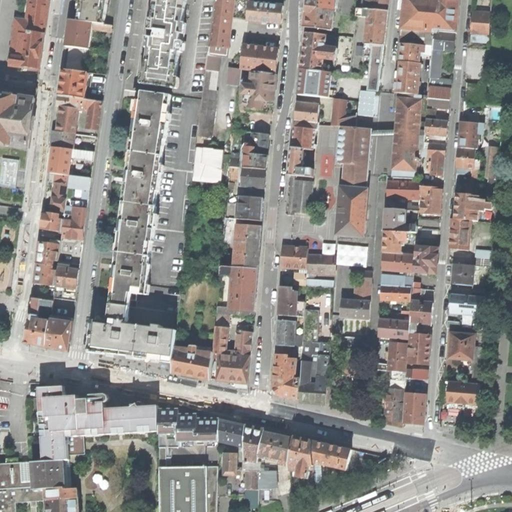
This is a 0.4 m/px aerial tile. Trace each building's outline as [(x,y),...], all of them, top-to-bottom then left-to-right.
[(16,20),(10,66),(22,67),(40,70),(43,51),(46,22),(47,15),(49,1),(43,0),(30,0),(28,19),(26,21),(16,20)] [(78,0),(78,1),(81,2),(78,20),(83,21),(94,23),(99,24),(104,25),(107,3),(107,0),(78,0)] [(154,0),(155,0),(154,6),(186,10),(186,0),(154,0)] [(213,0),(209,45),(227,47),(230,28),(232,7),(237,7),(238,0),(213,0)] [(243,8),(249,9),(250,2),(250,0),(238,0),(237,7),(243,8)] [(305,28),(332,31),(335,0),(308,0),(308,7),(305,28)] [(367,0),(367,10),(389,12),(389,0),(367,0)] [(435,31),(457,33),(458,16),(459,0),(405,0),(404,12),(402,28),(435,31)] [(284,6),(250,2),(249,9),(248,17),(248,19),(266,21),(282,23),(283,14),(284,6)] [(176,77),(180,52),(179,52),(181,41),(182,34),(183,23),(184,23),(186,10),(154,6),(152,20),(153,20),(152,30),(151,38),(149,48),(148,48),(146,64),(145,73),(146,73),(145,84),(175,89),(176,77)] [(364,18),(365,10),(358,9),(357,17),(364,18)] [(367,10),(365,10),(364,18),(369,18),(366,45),(372,45),(384,46),(385,47),(387,30),(389,12),(367,10)] [(473,34),(490,35),(492,14),(473,12),(472,23),(472,33),(473,34)] [(70,22),(66,47),(69,47),(89,50),(93,28),(94,23),(83,21),(78,20),(70,19),(70,22)] [(113,26),(104,25),(99,24),(94,23),(93,28),(112,32),(113,26)] [(427,46),(433,47),(434,37),(435,31),(402,28),(401,44),(403,44),(427,46)] [(433,50),(442,51),(455,52),(455,42),(456,35),(438,33),(438,37),(434,37),(433,47),(433,50)] [(327,36),(307,34),(306,49),(304,63),(303,63),(302,70),(323,72),(324,59),(337,61),(338,48),(334,48),(326,47),(327,36)] [(489,44),(490,35),(473,34),(472,43),(489,44)] [(335,36),(327,36),(326,47),(334,48),(335,36)] [(426,54),(427,46),(403,44),(402,53),(401,64),(419,65),(421,54),(424,54),(426,54)] [(227,54),(227,47),(209,45),(208,52),(221,54),(227,54)] [(242,69),(242,70),(253,71),(277,74),(278,63),(280,49),(260,46),(245,45),(242,69)] [(371,57),(372,45),(366,45),(365,45),(364,47),(364,56),(371,57)] [(372,45),(371,57),(369,84),(368,91),(376,92),(379,92),(380,85),(384,46),(372,45)] [(356,56),(364,56),(364,47),(357,46),(356,56)] [(66,70),(85,73),(89,50),(69,47),(66,70)] [(433,55),(432,60),(431,79),(440,80),(441,68),(442,51),(433,50),(433,55)] [(218,71),(220,56),(208,55),(206,70),(218,71)] [(397,80),(419,82),(421,69),(420,69),(420,66),(419,65),(401,64),(399,63),(397,80)] [(228,84),(240,85),(242,70),(242,69),(230,68),(228,84)] [(62,73),(59,95),(85,99),(89,73),(85,73),(66,70),(63,70),(62,73)] [(216,90),(218,71),(206,70),(198,135),(212,137),(218,90),(216,90)] [(332,83),(333,74),(323,72),(302,70),(300,90),(299,96),(330,99),(332,83)] [(263,103),(268,104),(274,104),(275,89),(277,74),(253,71),(252,86),(245,85),(242,105),(246,105),(245,108),(263,110),(263,103)] [(431,79),(430,86),(452,88),(453,81),(440,80),(431,79)] [(397,80),(396,94),(418,96),(419,82),(397,80)] [(466,102),(485,103),(487,85),(468,84),(466,102)] [(451,101),(452,88),(430,86),(429,97),(429,99),(451,101)] [(374,117),(376,92),(368,91),(360,90),(358,112),(358,115),(374,117)] [(143,91),(141,101),(140,113),(141,114),(140,120),(135,119),(134,125),(133,133),(138,133),(137,139),(136,138),(134,152),(163,156),(165,140),(167,141),(170,113),(169,113),(171,95),(143,91)] [(0,144),(30,149),(36,99),(5,95),(0,94),(0,144)] [(427,124),(420,124),(422,96),(418,96),(396,94),(395,110),(399,110),(397,130),(397,135),(397,137),(394,178),(415,180),(418,149),(425,149),(426,135),(427,124)] [(60,120),(58,132),(75,134),(79,109),(87,110),(88,99),(85,99),(59,95),(58,103),(57,106),(62,106),(60,120)] [(433,108),(450,109),(451,101),(429,99),(428,105),(433,106),(433,108)] [(103,101),(92,100),(90,110),(88,128),(99,130),(101,116),(103,101)] [(341,127),(345,127),(346,113),(347,101),(335,100),(333,126),(341,127)] [(319,123),(320,106),(306,105),(298,104),(297,112),(295,128),(316,130),(316,131),(319,131),(319,125),(319,123)] [(435,121),(435,111),(428,110),(427,124),(426,135),(448,137),(449,130),(449,122),(435,121)] [(358,114),(346,113),(345,127),(356,128),(358,115),(358,114)] [(484,135),(484,124),(462,122),(461,135),(460,147),(478,149),(479,135),(484,135)] [(338,163),(344,164),(370,166),(373,137),(373,131),(373,130),(356,128),(345,127),(341,127),(338,163)] [(314,149),(317,150),(317,145),(315,145),(316,131),(316,130),(295,128),(294,138),(293,149),(304,150),(314,151),(314,149)] [(52,146),(55,147),(73,149),(75,134),(58,132),(54,131),(54,135),(52,146)] [(234,139),(247,140),(248,132),(234,131),(234,139)] [(245,154),(267,156),(270,134),(253,132),(252,141),(252,145),(246,144),(245,154)] [(132,165),(134,152),(136,138),(137,139),(138,133),(133,133),(128,171),(132,172),(133,165),(132,165)] [(492,151),(501,152),(502,135),(495,134),(494,148),(492,148),(492,151)] [(20,161),(19,170),(27,171),(30,149),(0,144),(0,178),(1,179),(4,159),(20,161)] [(428,157),(433,158),(432,176),(443,176),(445,159),(446,159),(447,152),(447,145),(430,144),(428,157)] [(53,155),(72,158),(73,149),(55,147),(53,155)] [(193,178),(221,181),(224,154),(220,153),(221,150),(196,147),(193,178)] [(95,152),(73,149),(72,158),(94,161),(95,152)] [(291,176),(297,177),(315,178),(315,171),(302,170),(304,150),(293,149),(292,161),(291,176)] [(473,176),(472,184),(466,184),(465,195),(479,196),(480,185),(482,185),(483,170),(481,170),(481,161),(476,160),(477,151),(459,150),(458,159),(458,168),(473,169),(473,176)] [(489,183),(498,183),(501,152),(492,151),(489,183)] [(163,156),(134,152),(132,165),(133,165),(132,172),(128,171),(128,176),(126,185),(129,185),(127,202),(156,206),(158,192),(160,192),(163,165),(162,164),(163,156)] [(245,160),(244,168),(267,170),(268,164),(268,156),(267,156),(245,154),(245,160)] [(71,164),(72,158),(53,155),(51,169),(51,173),(59,174),(69,176),(71,164)] [(17,182),(19,170),(20,161),(4,159),(1,179),(0,187),(16,189),(17,182)] [(231,166),(244,168),(245,160),(232,159),(231,166)] [(368,191),(370,166),(344,164),(342,188),(368,191)] [(243,182),(244,168),(231,166),(229,180),(243,182)] [(267,170),(244,168),(243,182),(242,186),(252,187),(265,188),(267,170)] [(25,183),(27,171),(19,170),(17,182),(25,183)] [(83,189),(88,189),(90,190),(91,179),(71,176),(70,184),(69,187),(83,189)] [(315,178),(297,177),(294,212),(311,214),(315,178)] [(388,199),(420,201),(421,188),(421,183),(389,181),(388,189),(388,199)] [(51,209),(66,211),(67,206),(69,187),(70,184),(55,183),(53,199),(51,209)] [(368,191),(342,188),(338,235),(364,237),(366,214),(368,191)] [(420,211),(419,214),(429,215),(440,216),(441,201),(441,189),(421,188),(420,201),(420,207),(420,211)] [(479,211),(485,212),(486,210),(492,210),(493,203),(486,203),(486,201),(480,200),(481,196),(479,196),(465,195),(459,194),(458,202),(457,209),(457,220),(472,221),(478,221),(479,211)] [(241,205),(239,205),(237,219),(263,221),(264,199),(252,198),(242,197),(241,205)] [(121,224),(118,251),(151,255),(153,241),(154,241),(157,214),(156,214),(157,206),(156,206),(127,202),(124,202),(121,224)] [(237,219),(239,205),(228,204),(226,218),(233,219),(237,219)] [(74,207),(67,206),(66,211),(66,214),(73,215),(74,207)] [(86,220),(87,209),(74,207),(73,215),(72,218),(86,220)] [(386,220),(386,231),(405,232),(406,225),(407,210),(399,210),(387,209),(386,220)] [(55,231),(64,232),(65,217),(66,215),(51,213),(44,212),(42,229),(55,231)] [(85,228),(86,220),(72,218),(65,217),(64,232),(63,237),(83,239),(85,228)] [(231,244),(233,219),(226,218),(224,243),(231,244)] [(451,249),(469,251),(472,221),(457,220),(453,219),(452,234),(451,249)] [(418,226),(406,225),(405,232),(408,233),(417,233),(418,226)] [(260,248),(262,228),(238,226),(235,267),(259,269),(260,248)] [(385,242),(384,253),(401,254),(402,246),(404,246),(404,242),(408,242),(408,233),(405,232),(386,231),(385,242)] [(40,242),(37,263),(53,265),(54,261),(59,261),(62,245),(53,243),(40,242)] [(293,267),(308,268),(309,248),(291,247),(285,247),(284,267),(293,267)] [(414,272),(437,274),(438,262),(438,249),(416,247),(416,255),(414,272)] [(490,267),(492,251),(477,250),(476,266),(490,267)] [(132,292),(138,293),(147,294),(148,286),(151,265),(150,264),(151,255),(118,251),(114,277),(111,304),(112,304),(130,306),(131,301),(132,292)] [(401,272),(414,273),(414,272),(416,255),(401,254),(384,253),(383,262),(383,271),(401,272)] [(309,273),(335,274),(336,257),(310,255),(309,273)] [(37,263),(35,283),(45,285),(56,286),(58,271),(53,270),(53,265),(37,263)] [(58,271),(56,286),(64,287),(77,289),(78,279),(79,270),(70,269),(70,265),(59,264),(58,271)] [(454,285),(474,286),(476,266),(455,264),(454,274),(454,285)] [(233,278),(230,308),(230,309),(238,309),(255,311),(257,289),(259,269),(235,267),(222,266),(221,274),(230,275),(233,278)] [(359,284),(372,285),(373,272),(360,271),(359,283),(359,284)] [(414,283),(414,273),(401,272),(401,277),(383,276),(383,285),(413,287),(414,283)] [(297,285),(307,286),(307,279),(308,273),(297,273),(297,285)] [(355,301),(372,302),(372,285),(359,284),(359,283),(356,283),(355,301)] [(382,290),(382,300),(412,302),(413,289),(413,287),(383,285),(382,290)] [(293,293),(293,287),(281,287),(281,291),(280,316),(305,317),(305,310),(306,302),(299,302),(300,294),(293,293)] [(452,311),(485,313),(486,297),(454,294),(453,303),(452,311)] [(41,305),(41,299),(33,298),(30,314),(30,318),(39,320),(39,314),(40,310),(41,305)] [(359,318),(371,319),(372,302),(355,301),(344,300),(343,317),(359,318)] [(418,303),(412,302),(412,310),(411,317),(411,322),(415,323),(432,324),(432,313),(433,304),(418,303)] [(118,353),(137,355),(174,360),(176,348),(177,336),(178,331),(162,329),(163,326),(155,325),(155,327),(128,324),(129,312),(130,306),(112,304),(111,309),(110,313),(109,322),(95,320),(91,349),(118,353)] [(406,316),(411,317),(412,310),(395,308),(394,316),(406,316)] [(305,317),(305,319),(319,319),(320,311),(305,310),(305,317)] [(216,320),(230,321),(231,314),(226,314),(217,313),(216,320)] [(52,321),(48,345),(52,346),(53,342),(54,339),(57,339),(55,348),(65,350),(70,346),(73,320),(52,316),(52,321)] [(410,339),(410,333),(411,322),(411,317),(406,316),(406,322),(381,320),(380,329),(380,337),(410,339)] [(48,345),(52,321),(42,320),(39,320),(30,318),(27,342),(28,343),(31,344),(48,347),(48,345)] [(304,336),(303,343),(318,343),(319,319),(305,319),(304,336)] [(216,327),(229,329),(230,321),(216,320),(216,327)] [(290,346),(295,346),(296,336),(297,322),(279,321),(278,342),(278,345),(290,346)] [(227,355),(229,329),(216,327),(215,340),(214,353),(220,354),(227,355)] [(251,357),(253,333),(238,332),(236,349),(241,349),(240,356),(250,357),(251,357)] [(409,364),(429,365),(430,350),(431,335),(411,334),(409,364)] [(450,358),(473,360),(474,346),(475,335),(452,334),(452,336),(450,338),(449,342),(451,344),(450,350),(450,358)] [(304,336),(296,336),(295,346),(303,347),(303,343),(304,336)] [(346,348),(362,349),(363,338),(347,337),(346,348)] [(48,347),(55,348),(57,339),(54,339),(53,342),(52,346),(48,345),(48,347)] [(389,365),(389,371),(393,372),(407,373),(408,344),(391,342),(390,347),(390,352),(389,359),(389,365)] [(318,343),(303,343),(303,347),(301,378),(300,399),(300,402),(314,403),(327,404),(331,344),(318,343)] [(278,345),(277,355),(289,355),(290,346),(278,345)] [(211,380),(213,353),(198,351),(199,347),(191,346),(191,349),(176,348),(174,360),(173,373),(190,376),(205,379),(211,380)] [(474,370),(473,383),(480,384),(483,347),(474,346),(473,360),(473,370),(474,370)] [(248,385),(250,357),(240,356),(227,355),(220,354),(217,382),(229,383),(239,384),(248,385)] [(276,395),(300,399),(301,378),(297,377),(298,359),(289,358),(289,355),(277,355),(276,371),(274,391),(275,393),(276,395)] [(406,379),(428,380),(429,371),(413,370),(413,373),(407,372),(407,373),(406,379)] [(395,389),(404,390),(406,391),(406,379),(407,373),(393,372),(393,381),(396,381),(395,389)] [(459,404),(470,405),(471,391),(472,385),(449,383),(448,403),(459,404)] [(472,385),(471,391),(480,392),(480,384),(473,383),(472,383),(472,385)] [(44,412),(47,461),(70,460),(70,455),(70,452),(77,452),(77,441),(75,441),(74,434),(77,433),(75,396),(66,397),(65,387),(45,388),(46,396),(40,396),(41,413),(44,412)] [(387,389),(386,399),(386,406),(385,424),(393,426),(402,428),(404,390),(395,389),(387,389)] [(470,405),(479,406),(480,392),(471,391),(470,405)] [(97,395),(98,432),(119,431),(119,409),(106,409),(106,403),(107,403),(109,402),(110,400),(110,399),(110,397),(109,396),(108,395),(105,394),(97,395)] [(404,424),(424,425),(425,410),(426,395),(406,394),(404,424)] [(75,396),(77,433),(98,432),(97,395),(90,395),(90,399),(85,400),(79,400),(79,396),(75,396)] [(119,409),(119,431),(159,429),(159,410),(159,406),(140,407),(138,404),(132,408),(119,409)] [(160,431),(160,448),(166,448),(180,447),(179,442),(220,441),(220,420),(207,420),(207,417),(194,417),(179,417),(179,410),(159,410),(159,429),(160,431)] [(220,420),(220,441),(220,442),(245,447),(246,426),(233,423),(220,420)] [(245,447),(245,462),(258,462),(259,456),(265,430),(246,426),(245,447)] [(84,436),(160,431),(159,429),(119,431),(98,432),(77,433),(74,434),(75,441),(77,441),(77,452),(70,452),(70,455),(86,454),(84,436)] [(265,430),(259,456),(290,463),(294,437),(278,433),(265,430)] [(304,439),(294,437),(290,463),(290,470),(299,471),(298,477),(309,479),(311,470),(315,470),(315,463),(313,441),(304,439)] [(313,441),(315,463),(321,464),(347,471),(352,450),(334,446),(313,441)] [(225,453),(224,475),(241,475),(241,468),(237,468),(238,453),(225,453)] [(0,463),(0,497),(1,497),(1,511),(49,511),(48,501),(46,461),(44,462),(18,463),(18,458),(15,458),(11,458),(11,463),(0,463)] [(46,461),(48,501),(78,499),(78,489),(72,490),(70,460),(47,461),(46,461)] [(261,462),(258,462),(245,462),(245,471),(246,471),(260,472),(259,489),(259,490),(268,490),(273,490),(273,489),(273,472),(265,472),(265,469),(262,468),(261,462)] [(160,468),(160,511),(217,511),(218,497),(219,483),(219,467),(167,468),(160,468)] [(260,472),(246,471),(246,489),(259,489),(260,472)] [(331,475),(322,477),(322,483),(331,480),(331,475)] [(219,483),(218,497),(225,497),(226,483),(219,483)] [(259,489),(246,489),(245,508),(259,508),(259,490),(259,489)] [(359,501),(359,503),(378,496),(376,492),(360,498),(358,499),(359,501)] [(49,511),(79,511),(78,499),(48,501),(49,511)]
